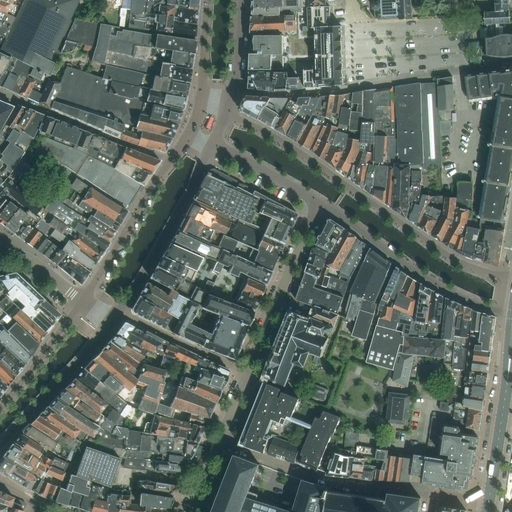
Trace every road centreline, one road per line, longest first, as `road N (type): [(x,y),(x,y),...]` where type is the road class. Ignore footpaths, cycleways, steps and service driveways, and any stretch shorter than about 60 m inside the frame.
road 1 (unclassified): [(511,277),(456,260),(305,157),(226,114)]
road 2 (unclassified): [(318,201),(442,287),(509,314)]
road 3 (residential): [(434,494),(328,481),(219,443)]
road 4 (unclassified): [(120,310),(212,142)]
road 5 (unclassified): [(247,372),(318,201)]
road 6 (residential): [(0,91),(170,161)]
road 7 (residential): [(170,161),(82,302)]
road 8 (unclassified): [(0,445),(111,323)]
road 9 (unclassified): [(349,88),(511,63)]
road 10 (unclassified): [(247,372),(120,310)]
road 11 (residential): [(82,302),(0,409)]
road 12 (unclassified): [(318,201),(212,142)]
